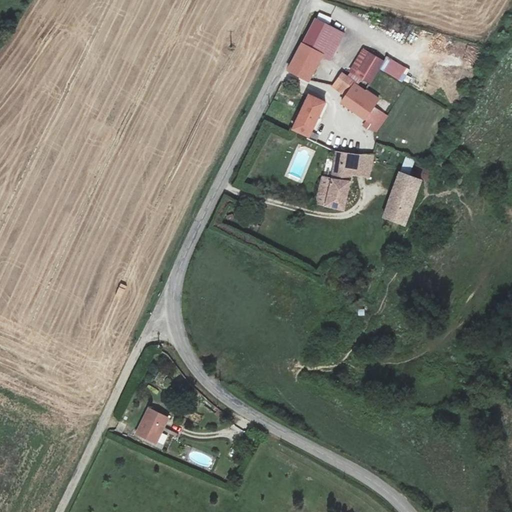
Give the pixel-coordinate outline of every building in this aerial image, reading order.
[(331,59),(344,33),(315,18),(289,70),(309,80),(322,54),(331,59)] [(364,50),(348,76),(358,84),(362,79),(370,83),(379,68),(383,61),(364,50)] [(383,61),(379,68),(402,82),(409,70),(386,56),(383,61)] [(342,102),(366,120),(363,125),(368,128),(376,132),(388,116),(374,105),(378,99),(358,84),(348,76),(342,73),(333,86),(345,97),(342,102)] [(292,130),(308,137),(324,102),(308,95),(292,130)] [(344,210),(352,175),(368,178),(373,155),(356,155),(336,152),(332,179),(322,177),(316,203),(344,210)] [(403,169),(411,171),(414,159),(405,157),(403,169)] [(401,174),(385,218),(404,225),(420,181),(401,174)] [(147,409),(136,433),(155,442),(167,417),(147,409)]
